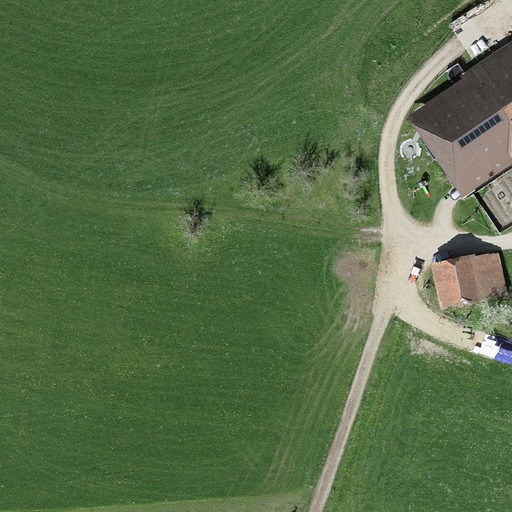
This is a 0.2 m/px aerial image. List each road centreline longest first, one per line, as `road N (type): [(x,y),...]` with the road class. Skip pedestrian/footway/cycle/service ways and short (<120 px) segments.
road 1 (track): [(0,171),(50,193),(110,204),(175,203),(412,235)]
road 2 (track): [(511,8),(429,73),(389,139),(395,208),(428,261)]
road 3 (track): [(317,511),(386,313),(428,261)]
